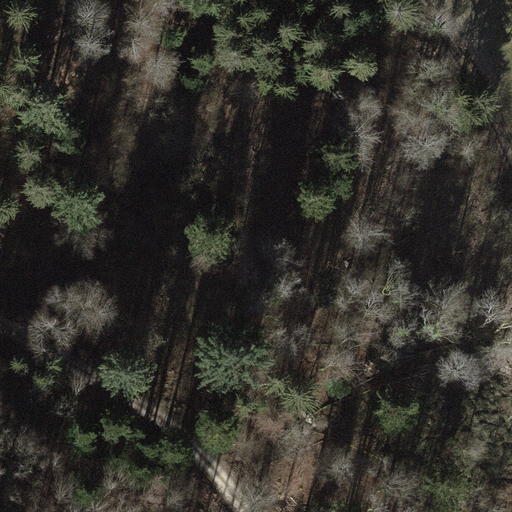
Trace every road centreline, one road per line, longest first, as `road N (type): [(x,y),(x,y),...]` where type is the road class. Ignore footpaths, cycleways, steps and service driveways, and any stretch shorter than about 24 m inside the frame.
road 1 (track): [(0,325),(192,446),(247,511)]
road 2 (track): [(511,159),(465,57),(420,0)]
